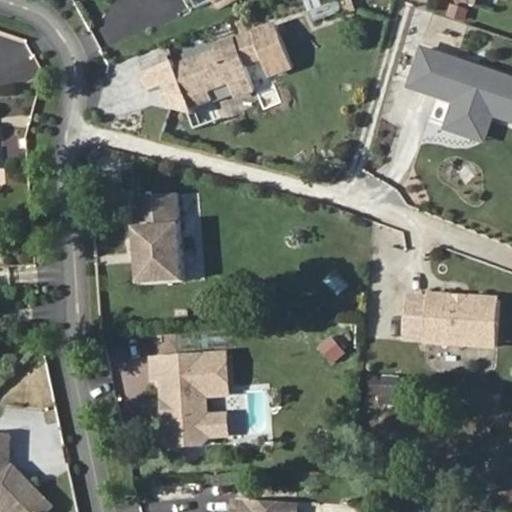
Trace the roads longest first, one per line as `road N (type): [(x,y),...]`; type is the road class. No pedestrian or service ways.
road 1 (residential): [(76,129),(365,203),(511,258)]
road 2 (residential): [(103,511),(74,338),(76,129)]
road 3 (residential): [(76,129),(76,59),(43,7),(21,0)]
